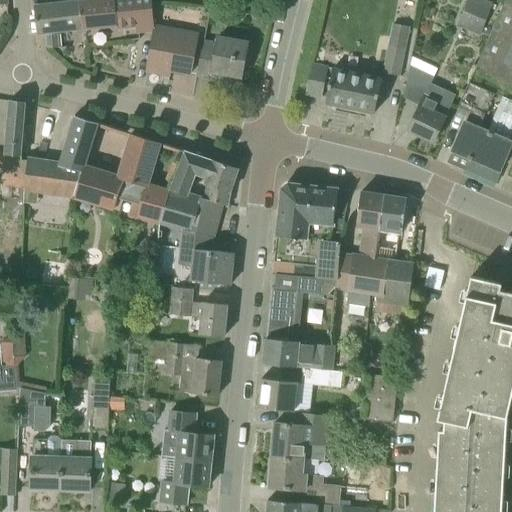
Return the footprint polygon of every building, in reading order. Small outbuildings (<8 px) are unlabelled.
[(112,0),(79,3),(84,28),(117,25),(117,29),(137,27),(138,33),(155,32),(152,3),(137,4),(136,0),(112,0)] [(481,34),(493,5),(481,0),(468,0),(458,25),(481,34)] [(511,0),(505,0),(476,69),(511,84),(511,0)] [(84,28),(79,3),(35,8),(40,33),(84,28)] [(382,74),(400,77),(410,27),(392,24),(382,74)] [(191,74),(198,35),(171,30),(169,40),(153,37),(147,71),(163,74),(164,69),(191,74)] [(57,34),(47,35),(48,49),(58,48),(57,34)] [(203,42),(197,76),(220,80),(221,74),(241,77),(248,44),(218,38),(217,44),(203,42)] [(328,68),(312,65),(305,95),(322,99),(328,68)] [(433,142),(445,118),(454,99),(429,87),(434,77),(410,66),(406,86),(424,95),(419,106),(420,106),(408,130),(433,142)] [(333,69),(331,81),(326,104),(375,114),(382,79),(333,69)] [(495,95),(469,84),(458,109),(469,113),(453,151),(469,158),(468,161),(470,161),(468,168),(479,172),(478,174),(495,181),(500,171),(511,146),(511,101),(503,98),(488,133),(480,129),(495,95)] [(26,189),(27,175),(27,161),(22,160),(26,104),(9,102),(10,102),(5,155),(0,154),(0,164),(6,166),(6,186),(5,214),(23,215),(24,189),(26,189)] [(75,195),(83,170),(97,124),(76,117),(60,166),(27,161),(27,175),(26,189),(75,197),(75,195)] [(123,200),(117,198),(124,179),(130,181),(136,163),(138,164),(146,140),(132,135),(118,178),(83,170),(75,195),(75,197),(74,201),(113,213),(114,211),(119,213),(123,200)] [(146,186),(153,163),(160,144),(146,140),(138,164),(136,163),(130,181),(124,179),(117,198),(123,200),(134,203),(130,214),(137,216),(141,205),(146,186)] [(208,237),(217,203),(228,207),(231,193),(238,170),(184,152),(168,192),(160,223),(183,229),(183,230),(208,237)] [(278,227),(304,229),(333,232),(335,213),(346,214),(350,192),(351,191),(349,190),(349,191),(337,190),(337,189),(291,184),(281,192),(278,227)] [(168,192),(146,186),(141,205),(137,216),(160,223),(168,192)] [(340,255),(338,280),(337,289),(376,295),(383,296),(387,263),(381,262),(381,261),(375,260),(385,195),(362,192),(357,226),(368,227),(366,245),(361,244),(359,258),(340,255)] [(407,199),(385,195),(375,260),(381,261),(381,262),(387,263),(383,296),(376,295),(374,312),(407,317),(410,300),(414,266),(391,263),(393,248),(388,248),(391,231),(402,232),(407,199)] [(333,232),(304,229),(278,227),(274,262),(317,267),(316,278),(338,280),(340,255),(342,233),(333,232)] [(214,239),(208,237),(183,230),(181,249),(194,251),(191,281),(231,286),(233,264),(221,263),(222,253),(213,252),(214,239)] [(300,277),(298,293),(322,296),(323,288),(337,290),(337,289),(338,280),(316,278),(316,279),(300,277)] [(502,511),(507,418),(511,397),(511,293),(500,291),(502,284),(471,277),(438,419),(445,421),(444,430),(439,430),(434,511),(502,511)] [(224,337),(228,306),(202,303),(202,305),(191,304),(193,290),(173,288),(171,315),(201,319),(200,335),(224,337)] [(289,342),(294,292),(273,289),(267,339),(266,339),(264,364),(303,368),(332,371),(334,347),(289,342)] [(0,392),(17,391),(15,367),(28,366),(26,344),(18,337),(6,338),(1,344),(3,366),(0,365),(0,392)] [(222,361),(199,359),(200,348),(151,343),(149,359),(164,361),(162,374),(180,376),(179,392),(218,397),(222,361)] [(332,372),(332,371),(303,368),(301,385),(340,389),(342,373),(332,372)] [(370,375),(366,420),(393,423),(399,378),(370,375)] [(94,379),(93,402),(92,430),(108,430),(110,380),(94,379)] [(262,379),(259,407),(259,408),(294,412),(297,383),(262,379)] [(50,411),(48,408),(45,408),(46,394),(21,389),(20,401),(19,427),(34,428),(34,432),(44,432),(49,427),(50,411)] [(162,457),(178,458),(212,462),(214,436),(195,434),(197,414),(171,412),(168,432),(165,432),(162,457)] [(275,423),(272,456),(303,459),(305,443),(329,446),(332,416),(297,412),(296,425),(275,423)] [(60,490),(62,458),(62,441),(59,437),(51,437),(47,440),(33,440),(32,457),(31,489),(60,490)] [(62,441),(62,458),(60,490),(90,491),(91,459),(92,442),(62,441)] [(0,496),(16,497),(17,477),(18,450),(1,450),(0,492),(0,496)] [(313,504),(331,506),(340,507),(341,487),(317,485),(318,477),(302,475),(303,459),(272,456),(269,488),(315,492),(313,504)] [(175,483),(163,482),(161,502),(187,505),(189,486),(209,488),(212,462),(178,458),(175,483)] [(108,501),(124,503),(126,486),(110,484),(108,501)] [(330,511),(331,506),(313,504),(268,500),(267,511),(330,511)]
